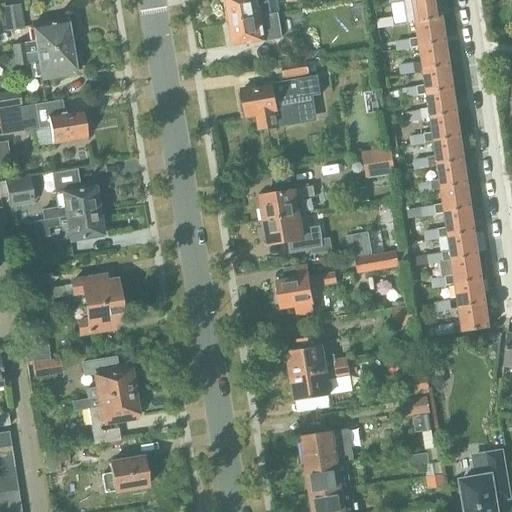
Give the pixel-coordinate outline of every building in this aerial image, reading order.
[(226,0),(228,10),(226,12),(227,17),(230,19),(230,22),(279,14),(276,0),(226,0)] [(408,25),(417,23),(417,22),(443,18),(440,0),(407,0),(405,0),(404,0),(404,1),(408,25)] [(0,8),(0,16),(2,31),(24,29),(20,6),(0,8)] [(231,24),(228,27),(229,32),(232,34),(234,46),(283,38),(279,14),(230,22),(231,24)] [(377,20),(379,29),(394,27),(393,17),(377,20)] [(413,47),(420,46),(447,42),(443,18),(417,22),(417,23),(419,38),(411,39),(395,41),(397,52),(413,49),(413,47)] [(11,45),(14,60),(26,58),(26,55),(70,47),(68,35),(72,32),(71,26),(66,23),(66,21),(32,26),(34,42),(11,45)] [(451,66),(447,42),(420,46),(424,70),(451,66)] [(72,58),(70,47),(26,55),(26,58),(14,60),(15,67),(38,63),(41,79),(75,73),(74,70),(78,66),(77,61),(72,58)] [(311,52),(311,51),(301,52),(303,60),(313,59),(311,52)] [(284,78),(309,75),(309,73),(307,63),(307,61),(282,65),(284,78)] [(315,62),(307,63),(309,73),(317,71),(315,62)] [(417,73),(414,62),(399,65),(400,75),(417,73)] [(420,95),(428,94),(454,90),(451,66),(424,70),(426,85),(418,87),(418,86),(402,89),(404,99),(420,96),(420,95)] [(277,82),(276,81),(259,84),(260,87),(242,90),(244,102),(242,104),(243,110),(246,112),(246,116),(257,114),(259,129),(279,126),(300,122),(296,99),(321,95),(318,75),(277,82)] [(458,115),(454,90),(428,94),(430,108),(420,109),(420,110),(406,113),(407,122),(431,119),(458,115)] [(18,91),(0,94),(0,111),(21,107),(18,91)] [(21,107),(0,111),(0,129),(1,135),(49,127),(52,143),(87,138),(86,134),(88,134),(86,123),(84,124),(82,112),(62,115),(60,101),(21,107)] [(435,141),(461,137),(458,115),(431,119),(433,133),(409,136),(411,147),(427,144),(427,143),(435,141)] [(465,161),(461,137),(435,141),(437,156),(428,157),(428,158),(413,160),(414,170),(431,168),(430,166),(438,165),(465,161)] [(395,174),(391,148),(362,152),(366,180),(395,174)] [(431,191),(442,189),(468,185),(465,161),(438,165),(440,180),(430,181),(430,182),(431,191)] [(8,207),(32,203),(28,178),(5,182),(8,207)] [(431,191),(430,182),(416,184),(418,193),(431,191)] [(437,214),(445,213),(472,209),(468,185),(442,189),(444,204),(436,206),(436,205),(420,208),(421,218),(438,215),(437,214)] [(57,208),(41,210),(43,221),(98,212),(97,201),(99,200),(97,189),(95,189),(94,187),(71,191),(70,187),(57,189),(55,192),(57,208)] [(262,221),(266,221),(298,215),(295,201),(303,200),(303,198),(315,196),(313,188),(262,196),(264,208),(260,208),(262,221)] [(354,203),(368,201),(366,189),(353,192),(354,203)] [(408,219),(421,217),(420,208),(407,211),(408,219)] [(441,238),(449,237),(475,233),(472,209),(445,213),(448,228),(424,232),(424,231),(410,233),(412,243),(425,241),(425,242),(441,240),(441,238)] [(43,221),(34,222),(37,239),(49,237),(48,229),(69,225),(71,241),(102,236),(102,234),(104,233),(102,222),(100,222),(98,212),(43,221)] [(300,231),(298,215),(266,221),(270,246),(289,243),(291,253),(323,247),(322,240),(320,227),(300,231)] [(350,258),(372,254),(369,233),(346,237),(350,258)] [(475,233),(449,237),(451,251),(427,255),(427,256),(415,258),(416,267),(428,265),(429,266),(445,263),(445,262),(452,260),(479,257),(475,233)] [(322,240),(323,247),(324,251),(332,250),(330,238),(322,240)] [(407,250),(355,259),(358,274),(409,266),(407,250)] [(482,280),(479,257),(452,260),(455,275),(431,279),(432,289),(449,286),(448,285),(456,284),(482,280)] [(308,265),(283,269),(286,281),(277,283),(279,294),(276,297),(277,305),(281,306),(281,308),(295,305),(297,315),(314,312),(312,303),(314,302),(312,287),(337,283),(335,273),(310,277),(308,265)] [(105,279),(85,282),(84,280),(74,281),(76,294),(86,293),(88,306),(120,301),(116,281),(106,283),(105,279)] [(482,280),(456,284),(459,308),(486,304),(482,280)] [(67,296),(65,286),(51,288),(53,298),(67,296)] [(452,310),(450,300),(434,303),(436,313),(452,310)] [(26,304),(28,315),(51,311),(50,301),(26,304)] [(123,321),(120,301),(88,306),(90,320),(81,322),(83,334),(93,333),(93,330),(113,326),(113,323),(123,321)] [(490,328),(486,304),(459,308),(463,332),(490,328)] [(419,324),(416,306),(392,309),(394,328),(419,324)] [(439,335),(454,333),(452,325),(438,327),(439,335)] [(288,352),(292,377),(326,372),(326,370),(335,369),(335,370),(349,368),(347,358),(336,359),(335,355),(324,357),(320,337),(298,340),(299,350),(288,352)] [(47,346),(24,348),(26,363),(49,360),(47,346)] [(95,376),(97,387),(85,389),(87,399),(133,391),(128,367),(118,368),(116,357),(81,363),(83,377),(95,376)] [(60,359),(31,364),(33,378),(63,373),(60,359)] [(335,369),(326,370),(326,372),(292,377),(296,402),(330,396),(328,382),(339,380),(338,378),(350,376),(349,368),(335,370),(335,369)] [(444,384),(443,377),(437,375),(432,379),(433,386),(439,388),(444,384)] [(408,393),(429,389),(427,377),(407,380),(408,393)] [(137,416),(133,391),(87,399),(72,402),(73,412),(88,410),(91,431),(99,430),(105,422),(137,416)] [(429,413),(427,397),(403,401),(405,417),(429,413)] [(0,426),(10,425),(8,414),(0,415),(0,426)] [(420,416),(423,432),(431,431),(428,415),(420,416)] [(118,430),(91,434),(93,445),(120,441),(118,430)] [(301,436),(307,468),(338,463),(332,431),(301,436)] [(0,446),(11,444),(9,432),(0,433),(0,446)] [(0,458),(13,456),(11,444),(0,446),(0,458)] [(425,467),(426,477),(444,474),(441,447),(429,449),(431,464),(430,464),(424,465),(425,467)] [(67,448),(45,452),(43,452),(47,474),(60,472),(59,463),(69,462),(67,448)] [(497,511),(495,493),(508,491),(502,452),(474,457),(477,478),(461,481),(466,511),(497,511)] [(424,465),(430,464),(428,454),(408,457),(410,469),(425,467),(424,465)] [(0,469),(14,467),(13,456),(0,458),(0,469)] [(150,473),(146,471),(144,458),(110,464),(112,473),(102,475),(105,492),(148,485),(148,483),(151,480),(150,473)] [(347,461),(338,463),(307,468),(311,496),(342,491),(352,490),(347,461)] [(0,481),(16,479),(14,467),(0,469),(0,481)] [(446,486),(444,474),(426,477),(428,489),(446,486)] [(0,493),(18,490),(16,479),(0,481),(0,493)] [(0,505),(20,502),(18,490),(0,493),(0,505)] [(311,496),(313,511),(345,511),(342,491),(311,496)] [(0,511),(21,511),(20,502),(0,505),(0,511)]
